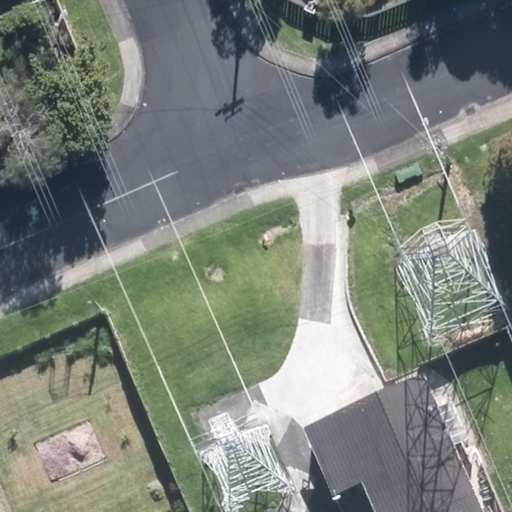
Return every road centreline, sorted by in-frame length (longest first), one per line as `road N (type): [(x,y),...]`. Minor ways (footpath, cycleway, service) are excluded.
road 1 (residential): [(511,45),(222,160)]
road 2 (residential): [(222,160),(0,255)]
road 3 (residential): [(157,0),(222,160)]
